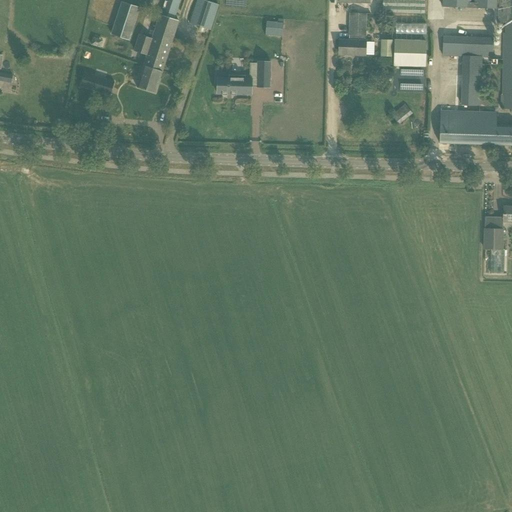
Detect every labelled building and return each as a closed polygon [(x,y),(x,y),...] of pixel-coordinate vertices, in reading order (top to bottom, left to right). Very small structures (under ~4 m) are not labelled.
[(144,66),(162,72),(178,21),(174,19),(180,0),(165,0),(161,15),(153,39),(140,35),(134,51),(147,55),(144,66)] [(204,33),(206,29),(210,30),(219,5),(204,0),(197,0),(190,24),(200,27),(199,31),(204,33)] [(339,0),(339,3),(371,3),(371,0),(383,0),(383,13),(425,14),(425,0),(339,0)] [(502,31),(501,109),(511,108),(511,0),(442,0),(443,7),(499,8),(499,31),(502,31)] [(121,2),(111,35),(129,41),(140,8),(121,2)] [(364,55),(365,45),(365,36),(366,36),(367,14),(351,13),(350,39),(340,39),(339,54),(364,55)] [(404,32),(426,32),(426,24),(404,24),(404,32)] [(482,72),(483,62),(483,57),(493,58),(494,38),(444,36),(443,56),(464,56),(463,71),(482,72)] [(391,57),(392,41),(381,40),(380,57),(391,57)] [(394,67),(424,68),(426,68),(427,41),(395,41),(392,41),(391,57),(391,65),(394,65),(394,67)] [(257,79),(249,79),(245,79),(246,76),(229,75),(229,78),(218,78),(217,94),(222,94),(222,95),(227,96),(227,95),(231,95),(231,96),(236,96),(237,95),(251,95),(251,87),(257,87),(270,88),(271,63),(258,62),(258,64),(257,79)] [(162,72),(144,66),(137,88),(155,94),(162,72)] [(80,86),(110,96),(110,95),(114,83),(104,80),(104,79),(102,86),(93,83),(95,76),(94,76),(84,73),(85,74),(81,86),(80,86)] [(405,105),(399,110),(392,116),(398,124),(406,118),(412,113),(405,105)] [(439,144),(511,145),(511,126),(497,126),(497,113),(440,112),(439,144)] [(511,222),(511,206),(503,207),(503,222),(511,222)] [(502,250),(503,230),(502,230),(503,217),(485,217),(484,229),(484,249),(502,250)]
